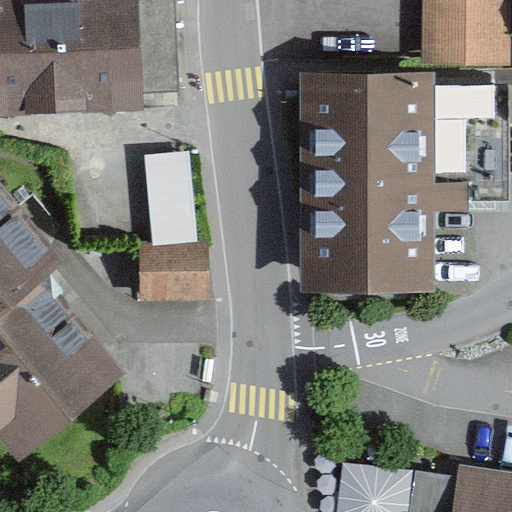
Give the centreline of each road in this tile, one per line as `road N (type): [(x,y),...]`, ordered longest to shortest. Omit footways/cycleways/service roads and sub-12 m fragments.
road 1 (tertiary): [(262,355),(228,0)]
road 2 (residential): [(262,355),(454,325),(511,300)]
road 3 (tertiary): [(240,481),(256,435),(262,355)]
